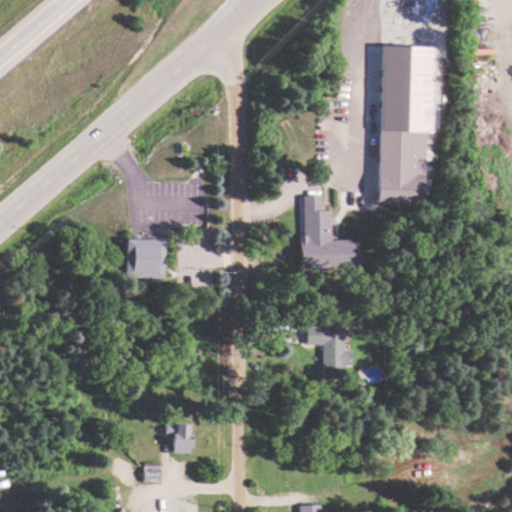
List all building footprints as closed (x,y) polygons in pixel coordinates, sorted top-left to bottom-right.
[(376,44),(373,203),(419,204),(420,131),(426,131),(428,45),(376,44)] [(350,264),(350,240),(325,240),(325,209),(316,209),(316,194),(298,194),(298,256),(323,256),(323,264),(350,264)] [(120,277),(159,278),(160,239),(121,238),(120,277)] [(319,347),(318,373),(339,373),(339,365),(347,365),(347,349),(339,349),(340,331),(323,330),(323,325),(301,325),(301,347),(319,347)] [(161,437),(168,437),(168,452),(185,451),(185,423),(160,424),(161,437)] [(140,480),(156,480),(155,461),(139,461),(140,480)] [(315,511),(316,503),(295,504),(295,511),(315,511)]
